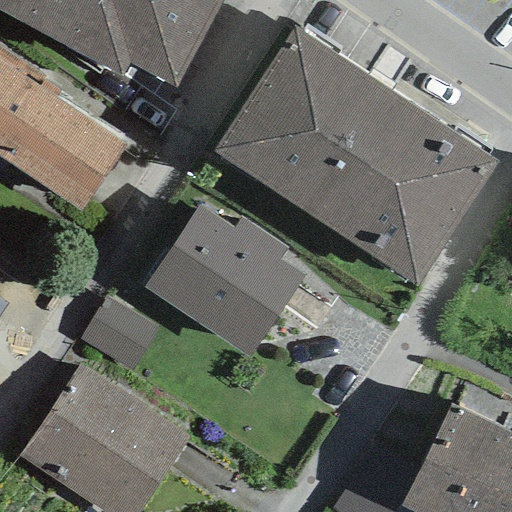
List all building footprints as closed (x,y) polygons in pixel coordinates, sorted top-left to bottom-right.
[(174,87),(221,0),(0,0),(0,14),(121,79),(130,63),(174,87)] [(498,163),(294,26),(212,152),(415,287),(498,163)] [(45,77),(0,47),(0,157),(81,212),(125,145),(38,86),(45,77)] [(233,229),(198,206),(143,288),(248,358),(304,277),(279,260),(233,229)] [(233,229),(279,260),(286,249),(240,219),(233,229)] [(130,370),(157,328),(108,296),(80,338),(130,370)] [(0,317),(9,306),(0,299),(0,317)] [(137,511),(188,438),(80,365),(20,457),(103,511),(137,511)] [(447,406),(401,507),(411,511),(511,511),(511,438),(511,434),(447,406)] [(332,509),(336,511),(390,511),(414,469),(373,448),(332,509)]
